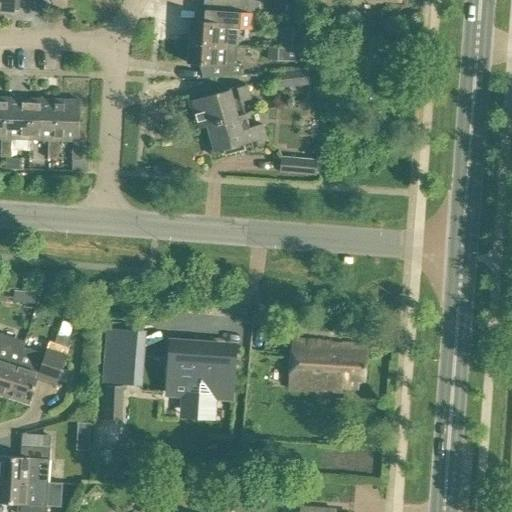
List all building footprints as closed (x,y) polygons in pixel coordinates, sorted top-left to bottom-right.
[(0,0),(0,10),(13,12),(14,0),(0,0)] [(222,0),(222,11),(252,14),(253,0),(222,0)] [(190,21),(189,42),(227,45),(236,46),(238,27),(251,29),(252,14),(222,11),(212,10),(211,22),(190,21)] [(281,27),(280,48),(303,49),(304,28),(281,27)] [(227,45),(189,42),(187,63),(208,65),(207,78),(240,79),(241,64),(235,63),(236,46),(227,45)] [(277,47),(277,60),(306,61),(307,49),(303,49),(280,48),(277,47)] [(275,88),(310,85),(306,70),(270,73),(275,88)] [(199,128),(207,126),(207,125),(252,113),(252,112),(237,116),(234,104),(250,99),(247,85),(221,93),(220,90),(209,93),(207,96),(196,99),(195,96),(188,99),(191,110),(194,109),(199,128)] [(23,158),(10,158),(11,139),(30,140),(31,99),(7,98),(6,139),(1,139),(0,156),(0,157),(5,158),(5,169),(23,169),(23,158)] [(54,141),(55,100),(31,99),(30,140),(48,141),(47,159),(58,159),(59,141),(54,141)] [(54,141),(59,141),(72,141),(72,160),(82,160),(83,141),(78,140),(80,101),(55,100),(54,141)] [(207,125),(207,126),(212,144),(209,145),(212,156),(220,154),(219,151),(230,148),(233,150),(244,147),(243,145),(252,142),(253,148),(267,144),(262,125),(249,128),(245,116),(252,114),(252,113),(207,125)] [(315,176),(317,160),(281,157),(279,173),(315,176)] [(0,394),(7,397),(23,347),(25,341),(0,333),(0,394)] [(365,381),(367,352),(356,351),(356,345),(293,340),(289,388),(341,392),(341,387),(358,388),(359,380),(365,381)] [(67,348),(49,342),(45,354),(23,347),(7,397),(29,404),(38,377),(56,382),(67,348)] [(228,394),(231,349),(219,349),(218,352),(210,352),(210,348),(195,347),(195,351),(186,350),(186,346),(174,345),(171,385),(188,387),(187,406),(209,408),(210,392),(228,394)] [(145,361),(105,358),(103,383),(144,386),(145,361)] [(104,386),(102,420),(121,421),(123,387),(104,386)] [(344,414),(345,402),(333,401),(332,413),(344,414)] [(0,455),(0,479),(48,483),(48,482),(64,483),(66,461),(50,460),(50,447),(25,446),(24,458),(0,455)] [(48,483),(0,479),(0,502),(21,504),(20,511),(49,511),(50,506),(46,506),(48,483)] [(262,479),(261,497),(294,500),(296,482),(262,479)] [(249,511),(250,501),(236,499),(234,511),(249,511)]
